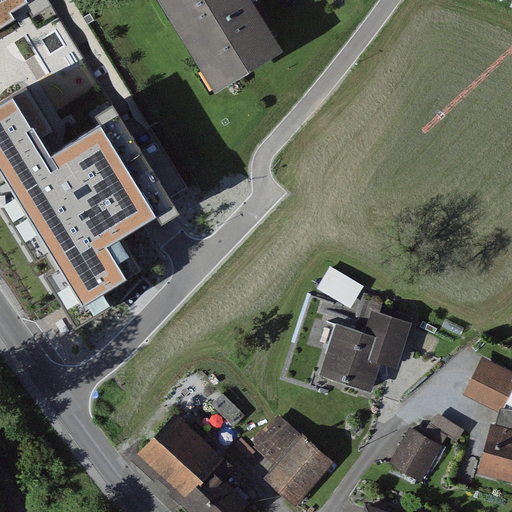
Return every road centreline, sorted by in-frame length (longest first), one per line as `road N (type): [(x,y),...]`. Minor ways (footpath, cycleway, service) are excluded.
road 1 (residential): [(59,402),(263,200)]
road 2 (residential): [(146,511),(59,402)]
